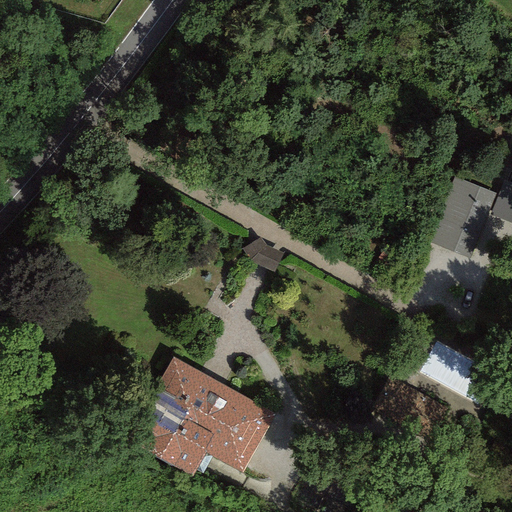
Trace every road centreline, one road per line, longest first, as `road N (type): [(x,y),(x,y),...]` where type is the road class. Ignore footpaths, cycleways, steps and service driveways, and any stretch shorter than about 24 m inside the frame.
road 1 (unknown): [(83,111),(284,241),(252,307),(257,345),(287,395),(300,442),(301,480),(285,511)]
road 2 (tertiary): [(0,210),(170,0)]
